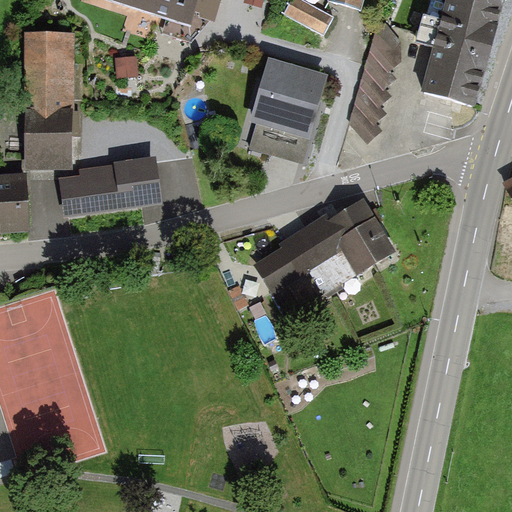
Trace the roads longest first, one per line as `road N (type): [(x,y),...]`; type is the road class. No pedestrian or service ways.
road 1 (unclassified): [(492,168),(446,157),(130,241),(0,257)]
road 2 (secondary): [(417,511),(492,168)]
